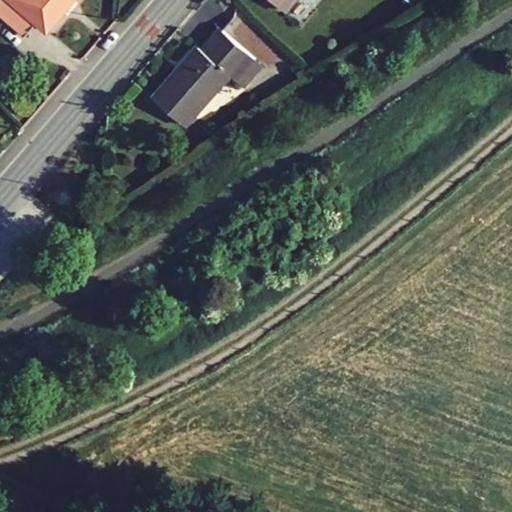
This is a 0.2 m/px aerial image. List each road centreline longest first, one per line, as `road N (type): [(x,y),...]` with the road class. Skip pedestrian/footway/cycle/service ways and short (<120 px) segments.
road 1 (track): [(0,456),(198,364),(274,315),(511,125)]
road 2 (tertiary): [(171,0),(0,197)]
